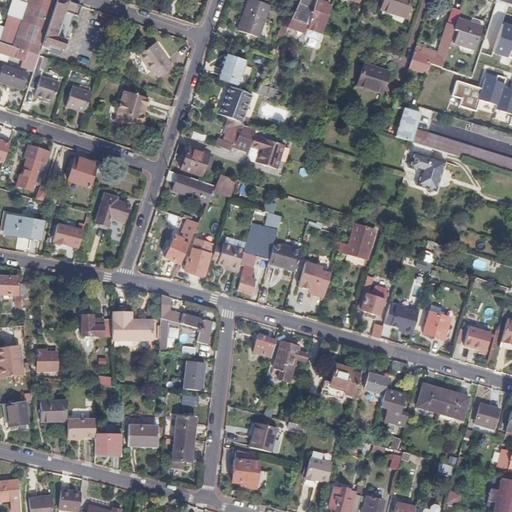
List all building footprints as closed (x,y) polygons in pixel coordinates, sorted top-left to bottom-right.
[(9,16),(22,20),(27,5),(12,0),(7,15),(9,16)] [(38,56),(41,46),(56,0),(10,0),(12,0),(27,5),(22,20),(13,48),(18,50),(28,53),(38,56)] [(78,17),(82,7),(59,0),(56,0),(41,46),(44,47),(46,45),(63,50),(66,40),(58,37),(66,13),(78,17)] [(270,4),(253,0),(249,0),(239,31),(259,37),(270,4)] [(322,0),(316,0),(314,7),(309,22),(292,17),(289,23),(304,27),(305,25),(310,27),(308,34),(322,38),(325,28),(332,6),(327,4),(328,2),(322,0)] [(309,0),(299,0),(295,11),(292,17),(309,22),(314,7),(308,5),(309,0)] [(404,24),(411,0),(384,0),(380,15),(404,24)] [(153,4),(151,12),(157,13),(160,6),(153,4)] [(418,49),(416,48),(411,66),(428,72),(431,63),(443,67),(462,10),(455,8),(450,22),(451,23),(441,53),(427,48),(427,45),(420,43),(418,49)] [(0,43),(13,48),(22,20),(9,16),(0,41),(0,43)] [(475,50),(484,22),(473,18),(471,22),(465,20),(456,45),(475,50)] [(280,35),(283,38),(289,25),(285,23),(280,35)] [(367,44),(374,46),(376,40),(369,38),(367,44)] [(15,59),(18,50),(13,48),(0,43),(0,57),(14,62),(15,59)] [(172,68),(154,44),(138,56),(151,73),(153,71),(158,78),(172,68)] [(23,61),(25,62),(28,53),(18,50),(15,59),(23,61)] [(20,69),(33,73),(38,56),(28,53),(25,62),(23,61),(20,69)] [(44,58),(38,56),(33,73),(28,88),(36,90),(34,97),(52,103),(59,83),(40,77),(42,71),(40,70),(44,58)] [(242,65),(227,60),(221,77),(236,82),(242,65)] [(383,94),(390,73),(365,65),(358,85),(383,94)] [(0,83),(21,90),(27,73),(3,66),(0,74),(0,83)] [(278,89),(263,84),(258,94),(274,99),(278,89)] [(252,93),(231,87),(222,116),(229,118),(244,122),(252,93)] [(84,112),(90,94),(72,88),(65,106),(84,112)] [(142,115),(147,99),(122,92),(115,113),(116,124),(143,122),(142,115)] [(511,174),(511,159),(415,128),(420,113),(405,109),(396,137),(435,149),(511,174)] [(233,152),(235,147),(245,124),(246,123),(244,122),(229,118),(227,126),(231,127),(225,141),(221,140),(218,147),(233,152)] [(255,136),(258,129),(245,124),(235,147),(249,152),(249,155),(252,161),(257,162),(257,163),(277,170),(285,145),(255,136)] [(0,125),(0,133),(6,136),(8,128),(0,125)] [(511,145),(511,137),(478,126),(476,134),(511,145)] [(194,133),(192,140),(205,143),(207,137),(194,133)] [(304,144),(318,148),(322,137),(312,134),(311,139),(306,137),(304,144)] [(37,184),(48,154),(26,146),(22,158),(24,159),(19,174),(17,174),(13,185),(28,190),(31,182),(37,184)] [(209,157),(189,150),(182,171),(202,178),(205,170),(210,172),(214,159),(209,158),(209,157)] [(419,181),(439,188),(447,163),(416,153),(411,169),(422,172),(419,181)] [(89,188),(97,165),(85,161),(84,163),(73,160),(66,181),(89,188)] [(216,187),(170,172),(166,182),(175,185),(173,193),(209,205),(215,191),(216,187)] [(222,176),(216,187),(215,191),(232,197),(237,181),(222,176)] [(438,192),(439,188),(419,181),(418,186),(438,192)] [(46,187),(40,185),(34,199),(41,202),(46,187)] [(43,201),(53,204),(56,197),(45,193),(43,201)] [(122,221),(127,204),(115,200),(115,197),(103,195),(99,209),(98,209),(94,223),(107,227),(110,218),(122,221)] [(267,213),(278,217),(280,208),(270,205),(267,213)] [(81,229),(85,214),(78,212),(73,227),(81,229)] [(269,225),(272,216),(259,212),(256,221),(269,225)] [(0,234),(5,236),(8,216),(1,215),(0,218),(0,234)] [(41,222),(8,216),(5,236),(38,242),(41,222)] [(269,225),(267,229),(281,233),(285,220),(272,216),(269,225)] [(454,221),(452,228),(465,232),(467,226),(454,221)] [(258,259),(267,229),(254,225),(247,249),(241,269),(246,270),(247,269),(256,272),(259,260),(258,259)] [(347,245),(341,242),(338,252),(367,261),(369,252),(370,252),(376,232),(354,225),(347,245)] [(76,231),(55,226),(51,244),(68,249),(71,238),(74,239),(76,231)] [(167,259),(182,266),(197,230),(191,227),(184,240),(177,237),(167,259)] [(272,263),(277,246),(281,233),(267,229),(258,259),(272,263)] [(233,269),(240,272),(241,269),(247,249),(227,243),(226,245),(221,261),(220,263),(228,265),(233,267),(233,269)] [(220,244),(216,259),(221,261),(226,245),(220,244)] [(295,274),(301,254),(277,246),(272,263),(271,267),(295,274)] [(428,272),(432,254),(419,250),(415,268),(428,272)] [(207,277),(213,256),(195,251),(191,264),(189,263),(186,272),(207,277)] [(163,280),(174,282),(180,270),(170,265),(165,263),(159,276),(163,278),(163,280)] [(313,296),(324,300),(331,276),(321,273),(322,269),(304,264),(296,288),(310,292),(314,293),(313,296)] [(254,297),(258,282),(253,281),(256,272),(247,269),(246,270),(239,292),(254,297)] [(363,294),(357,310),(379,317),(384,300),(369,295),(375,277),(368,275),(363,294)] [(16,312),(22,312),(20,296),(16,296),(16,278),(0,277),(0,295),(14,296),(16,312)] [(19,283),(22,305),(31,304),(28,282),(19,283)] [(506,300),(509,293),(503,290),(500,298),(506,300)] [(167,299),(160,297),(159,319),(179,324),(179,325),(196,329),(195,333),(199,334),(196,344),(207,346),(212,323),(207,322),(182,315),(181,316),(167,312),(167,299)] [(112,337),(112,342),(153,341),(152,326),(140,326),(139,322),(131,322),(130,313),(112,314),(112,321),(112,337)] [(450,320),(430,315),(424,335),(444,341),(450,320)] [(83,338),(112,337),(112,321),(93,321),(93,316),(83,317),(83,338)] [(511,321),(508,320),(500,348),(511,351),(511,321)] [(371,338),(380,340),(384,328),(376,325),(371,338)] [(490,337),(468,331),(463,348),(485,355),(490,337)] [(270,357),(275,340),(257,335),(252,352),(270,357)] [(299,361),(302,353),(297,351),(297,347),(279,342),(272,368),(274,369),(279,371),(277,379),(277,380),(287,383),(294,359),(299,361)] [(486,366),(494,368),(499,347),(491,345),(486,366)] [(180,353),(193,355),(194,348),(181,346),(180,353)] [(0,378),(23,376),(20,347),(0,349),(0,378)] [(57,371),(56,352),(46,353),(46,351),(36,351),(37,371),(57,371)] [(305,362),(307,355),(302,353),(299,361),(305,362)] [(200,391),(204,363),(186,361),(183,389),(200,391)] [(360,375),(361,369),(342,364),(341,367),(350,370),(350,372),(360,375)] [(353,397),(360,375),(350,372),(350,370),(341,367),(335,365),(329,384),(323,382),(321,388),(327,390),(325,395),(341,400),(343,396),(344,393),(353,397)] [(380,405),(384,390),(387,379),(368,374),(363,390),(376,393),(373,403),(380,405)] [(110,386),(111,377),(97,376),(97,385),(110,386)] [(462,420),(468,401),(454,397),(455,394),(438,389),(437,392),(422,388),(417,407),(462,420)] [(404,426),(407,417),(398,414),(404,396),(384,390),(380,405),(389,408),(385,421),(404,426)] [(196,406),(197,396),(182,395),(181,404),(196,406)] [(41,422),(67,421),(66,401),(40,402),(41,422)] [(28,425),(25,402),(3,405),(5,427),(28,425)] [(494,429),(499,409),(481,404),(475,423),(494,429)] [(189,462),(195,419),(175,417),(170,467),(181,469),(181,461),(189,462)] [(67,421),(67,441),(80,441),(80,439),(97,439),(97,435),(97,421),(67,421)] [(306,428),(287,423),(287,425),(290,426),(290,430),(304,434),(306,428)] [(270,454),(276,429),(256,424),(250,448),(270,454)] [(130,446),(159,446),(159,426),(130,426),(130,446)] [(97,439),(96,457),(102,457),(102,453),(122,454),(123,436),(97,435),(97,439)] [(383,455),(384,448),(372,445),(371,452),(383,455)] [(256,456),(238,451),(236,462),(234,462),(231,484),(239,485),(239,488),(256,490),(259,465),(255,464),(256,456)] [(511,453),(502,451),(498,469),(511,472),(511,453)] [(398,471),(401,459),(393,457),(389,469),(398,471)] [(455,466),(457,459),(450,457),(448,464),(455,466)] [(467,460),(459,458),(457,467),(464,469),(467,460)] [(326,483),(331,464),(309,459),(303,481),(313,483),(313,480),(326,483)] [(438,473),(453,477),(455,468),(440,464),(438,473)] [(511,511),(511,481),(501,479),(493,509),(495,510),(494,511),(511,511)] [(16,511),(20,511),(18,480),(0,481),(0,502),(0,503),(10,502),(10,511),(16,511)] [(459,504),(464,486),(456,484),(451,502),(459,504)] [(356,511),(360,496),(354,495),(354,493),(348,492),(348,489),(345,487),(341,487),(338,489),(333,488),(328,508),(334,510),(334,511),(356,511)] [(69,511),(77,511),(80,494),(60,491),(57,510),(69,511)] [(52,511),(50,496),(28,499),(29,511),(52,511)] [(361,511),(381,511),(384,502),(365,497),(361,511)]
